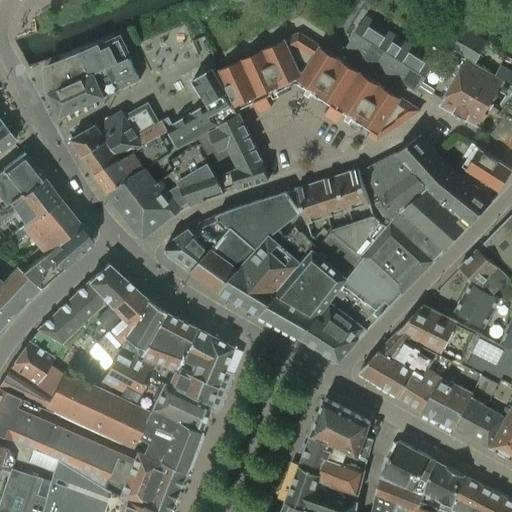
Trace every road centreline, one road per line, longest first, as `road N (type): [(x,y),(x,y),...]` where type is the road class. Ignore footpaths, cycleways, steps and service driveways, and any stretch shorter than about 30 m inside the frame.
road 1 (residential): [(136,254),(194,210),(380,151),(435,110)]
road 2 (residential): [(336,382),(511,194)]
road 3 (residential): [(0,43),(69,173),(116,235)]
road 4 (residential): [(336,382),(511,482)]
road 5 (residential): [(136,254),(183,294),(287,354)]
road 6 (residential): [(226,511),(287,354)]
road 7 (residential): [(116,235),(0,353)]
